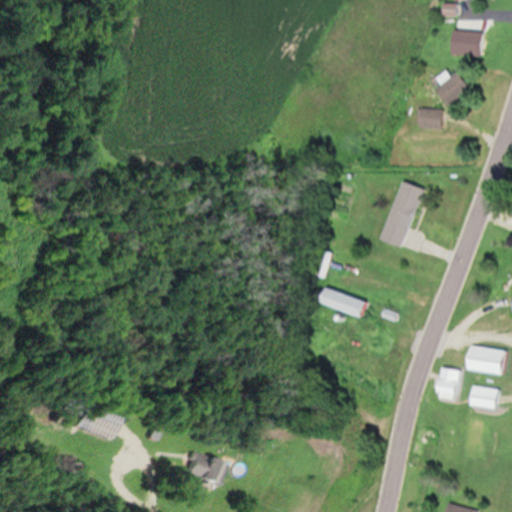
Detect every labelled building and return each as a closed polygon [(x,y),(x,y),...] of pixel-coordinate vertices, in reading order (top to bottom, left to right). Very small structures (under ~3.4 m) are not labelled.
[(439,87),(452,104),(474,87),(461,70),(439,87)] [(444,109),(419,109),(419,127),(444,127),(444,109)] [(408,245),(424,186),(400,179),(384,239),(408,245)] [(311,273),(326,277),(332,251),(317,247),(311,273)] [(326,304),(370,317),(375,301),(331,287),(326,304)] [(511,348),(475,348),(475,372),(511,372),(511,348)] [(444,398),(466,398),(466,368),(444,368),(444,398)] [(502,409),(505,390),(478,385),(475,405),(502,409)] [(119,417),(84,404),(83,406),(69,401),(66,409),(81,414),(77,426),(111,438),(119,417)] [(187,473),(216,487),(228,462),(213,455),(207,467),(193,461),(187,473)] [(480,511),(481,510),(449,502),(446,511),(480,511)]
